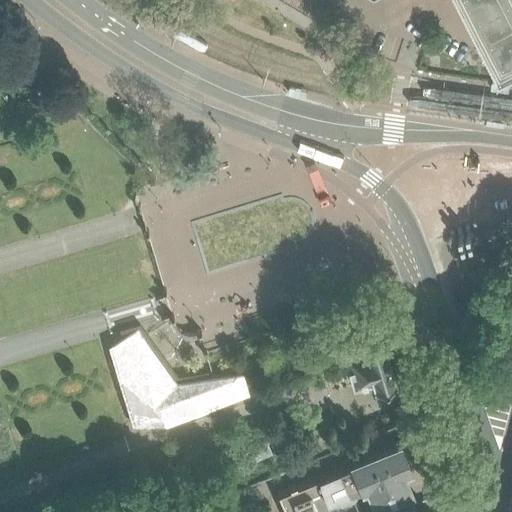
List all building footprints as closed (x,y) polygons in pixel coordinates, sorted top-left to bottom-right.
[(511,52),(511,0),(474,0),(504,57),(511,52)] [(138,328),(136,325),(108,345),(132,425),(164,424),(248,393),(241,371),(175,379),(159,357),(138,328)] [(394,381),(381,337),(362,343),(363,350),(345,355),(346,359),(354,386),(370,382),(372,388),(375,387),(394,381)] [(334,445),(326,424),(316,427),(324,448),(334,445)] [(320,450),(311,429),(302,432),(310,454),(320,450)] [(358,511),(351,491),(367,484),(374,502),(375,501),(388,496),(388,495),(406,487),(399,469),(406,466),(396,443),(375,452),(278,492),(286,511),(358,511)] [(417,511),(414,502),(396,509),(396,511),(417,511)]
